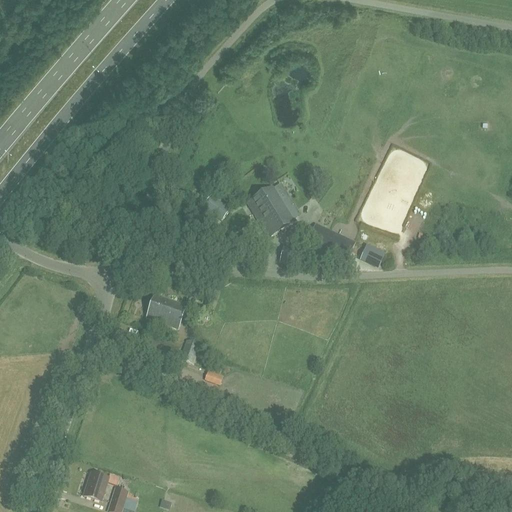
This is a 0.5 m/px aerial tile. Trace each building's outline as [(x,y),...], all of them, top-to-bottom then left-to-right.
[(281,201),(273,188),(247,204),(270,240),(297,222),(283,200),(281,201)] [(202,209),(222,222),(230,211),(211,197),(202,209)] [(316,226),(305,249),(345,268),(355,245),(316,226)] [(220,237),(211,252),(218,256),(228,241),(220,237)] [(312,259),(283,252),(280,262),(310,269),(312,259)] [(212,283),(204,309),(215,312),(222,286),(212,283)] [(146,320),(178,331),(187,308),(154,296),(146,320)] [(176,364),(182,345),(143,332),(137,351),(176,364)] [(179,362),(194,367),(201,347),(186,342),(179,362)] [(209,351),(207,357),(213,360),(215,354),(209,351)] [(223,377),(219,376),(221,369),(210,365),(204,382),(220,388),(223,377)] [(289,465),(281,461),(277,468),(285,472),(289,465)] [(109,480),(93,475),(91,480),(90,485),(88,484),(84,498),(101,503),(107,485),(109,480)] [(128,494),(116,490),(109,511),(126,511),(131,498),(127,497),(128,494)] [(172,504),(162,501),(159,508),(169,511),(172,504)]
